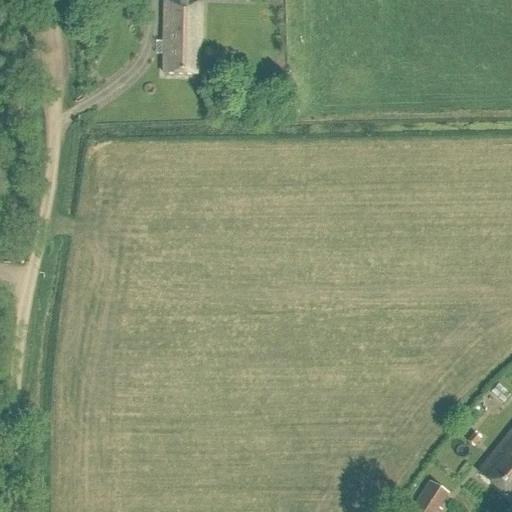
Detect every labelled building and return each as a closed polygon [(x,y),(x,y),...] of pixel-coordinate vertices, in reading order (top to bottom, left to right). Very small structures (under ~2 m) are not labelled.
[(197,79),(200,7),(200,3),(179,2),(165,1),(165,6),(163,43),(163,47),(165,47),(165,56),(164,77),(197,79)] [(511,433),(479,472),(511,499),(511,433)] [(480,441),(473,435),(467,442),(474,448),(480,441)] [(459,462),(469,471),(478,460),(468,452),(459,462)] [(429,483),(410,511),(440,511),(438,511),(448,495),(429,483)]
